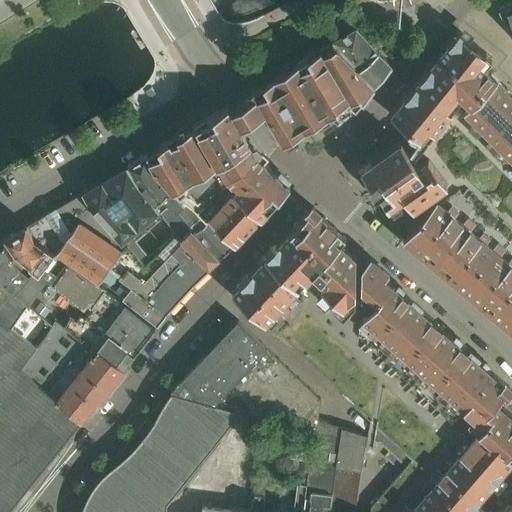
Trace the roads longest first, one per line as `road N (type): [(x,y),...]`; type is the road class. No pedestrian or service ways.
road 1 (residential): [(37,511),(312,178)]
road 2 (residential): [(511,365),(312,178)]
road 3 (residential): [(0,221),(205,99),(213,75)]
road 4 (residential): [(312,178),(459,0)]
road 5 (residential): [(312,178),(213,75)]
